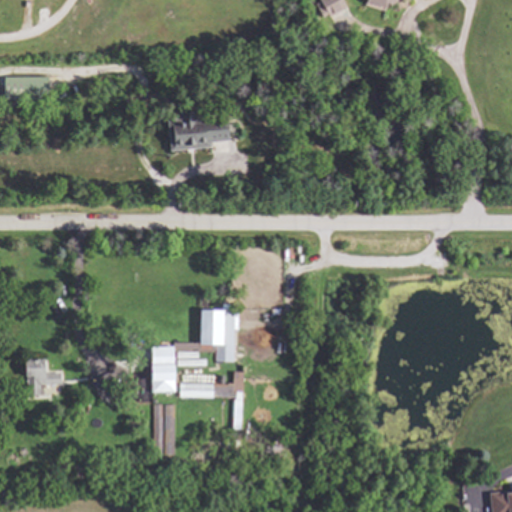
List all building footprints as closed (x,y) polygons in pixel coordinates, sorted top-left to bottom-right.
[(308,0),(316,19),(342,8),(338,0),(308,0)] [(358,0),(357,3),(382,10),(384,0),(392,0),(409,5),(409,0),(358,0)] [(47,78),(0,77),(0,101),(46,102),(47,78)] [(206,149),(206,143),(227,142),(225,116),(176,119),(176,124),(162,125),(163,152),(206,149)] [(172,392),(171,346),(143,347),(144,393),(172,392)] [(22,396),(41,395),(41,384),(55,384),(54,373),(43,373),(43,359),(15,360),(16,377),(22,377),(22,396)] [(230,392),(240,391),(240,372),(229,372),(230,392)] [(484,493),(485,511),(511,511),(511,484),(505,485),(506,491),(484,493)]
